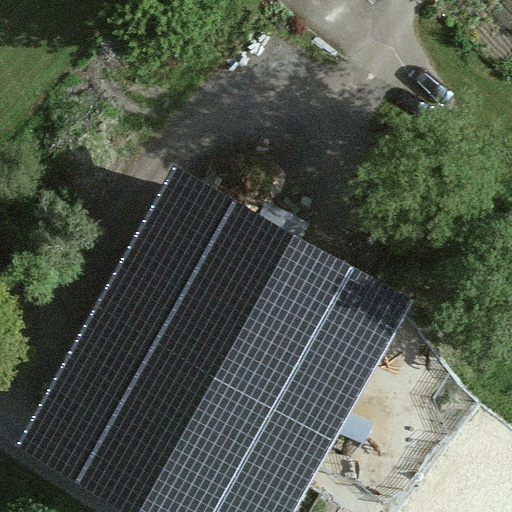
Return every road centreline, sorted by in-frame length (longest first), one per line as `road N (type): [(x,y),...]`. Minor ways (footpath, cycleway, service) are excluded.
road 1 (track): [(346,511),(448,323),(475,234),(469,157),(405,48),(406,0)]
road 2 (residential): [(126,511),(0,427)]
